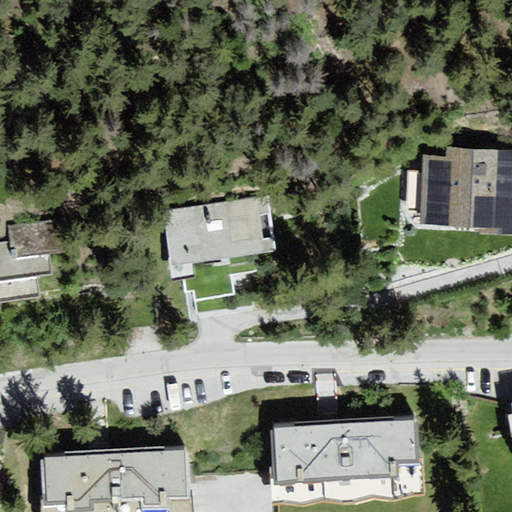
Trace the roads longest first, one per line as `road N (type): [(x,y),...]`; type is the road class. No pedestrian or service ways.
road 1 (residential): [(511,349),(213,357),(0,387)]
road 2 (unknown): [(228,356),(237,340),(280,314),(511,257)]
